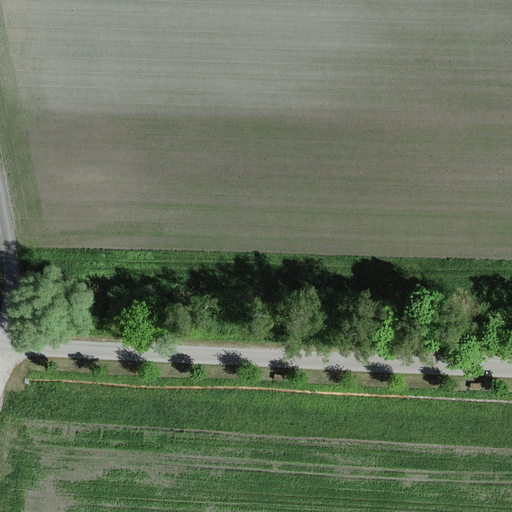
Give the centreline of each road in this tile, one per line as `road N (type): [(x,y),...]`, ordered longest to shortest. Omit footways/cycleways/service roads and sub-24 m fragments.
road 1 (unclassified): [(0,340),(511,361)]
road 2 (track): [(0,203),(12,287),(0,395)]
